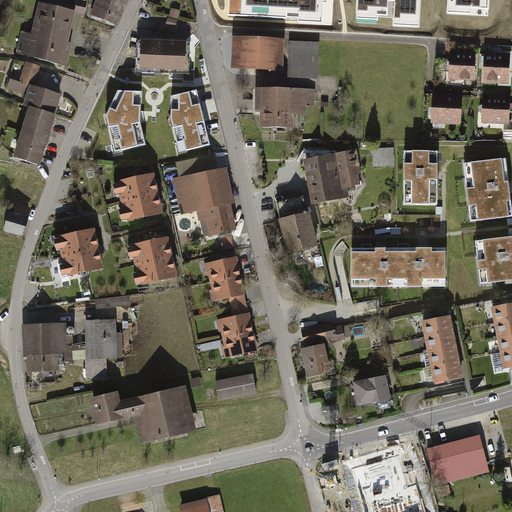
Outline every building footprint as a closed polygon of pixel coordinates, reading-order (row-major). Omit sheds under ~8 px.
[(59,0),(58,8),(40,4),(32,35),(22,32),(17,52),(65,64),(76,15),(85,17),(89,1),(84,0),(59,0)] [(95,0),(90,14),(118,25),(126,0),(95,0)] [(228,0),(228,17),(298,20),(298,22),(323,23),(323,0),(228,0)] [(418,21),(419,0),(358,0),(358,13),(369,14),(369,9),(389,10),(389,3),(395,3),(394,20),(418,21)] [(452,0),(452,9),(489,10),(489,0),(452,0)] [(179,28),(181,11),(172,10),(170,27),(179,28)] [(186,39),(141,37),(140,69),(185,70),(186,39)] [(277,41),(230,39),(229,69),(276,71),(277,41)] [(315,42),(289,41),(289,77),(315,78),(315,42)] [(477,55),(450,54),(449,85),(475,86),(477,55)] [(510,57),(481,57),(480,87),(510,87),(510,57)] [(23,105),(30,107),(53,114),(59,96),(36,89),(42,70),(28,66),(22,84),(10,81),(7,88),(27,94),(23,105)] [(313,89),(257,90),(257,113),(261,113),(261,128),(294,128),(293,113),(306,113),(306,105),(313,105),(313,89)] [(209,145),(196,91),(173,96),(172,116),(180,152),(209,145)] [(117,153),(147,146),(141,124),(142,93),(119,93),(108,115),(117,153)] [(462,97),(432,96),(431,128),(461,129),(462,97)] [(511,115),(511,99),(484,97),(482,127),(511,129),(511,115)] [(38,162),(53,114),(30,107),(15,156),(38,162)] [(397,167),(396,148),(374,149),(375,168),(397,167)] [(357,151),(306,161),(314,204),(352,197),(349,185),(363,182),(357,151)] [(438,205),(438,152),(404,151),(404,204),(438,205)] [(471,222),(511,216),(511,208),(506,159),(464,164),(471,222)] [(224,166),(174,178),(182,213),(197,210),(204,238),(236,230),(229,201),(232,200),(224,166)] [(155,173),(118,182),(118,184),(114,185),(116,196),(119,195),(122,210),(116,211),(118,221),(122,220),(122,223),(165,214),(155,173)] [(14,214),(9,212),(3,232),(23,237),(31,208),(17,204),(14,214)] [(311,214),(281,221),(289,253),(318,247),(311,214)] [(439,227),(439,217),(417,216),(416,227),(439,227)] [(96,228),(58,236),(59,238),(54,239),(56,251),(62,250),(65,265),(60,266),(62,276),(69,274),(69,277),(104,269),(96,228)] [(169,237),(132,244),(132,247),(127,248),(130,260),(135,259),(138,274),(133,275),(135,284),(142,283),(143,285),(178,278),(169,237)] [(231,237),(222,239),(224,249),(233,247),(231,237)] [(511,237),(476,241),(481,284),(506,281),(506,284),(511,283),(511,237)] [(362,248),(352,248),(352,287),(398,287),(398,248),(372,248),(372,245),(362,244),(362,248)] [(398,244),(398,248),(398,287),(446,287),(446,248),(409,248),(409,244),(398,244)] [(237,257),(204,264),(206,276),(209,275),(212,290),(209,291),(212,302),(229,299),(245,295),(237,257)] [(247,304),(245,295),(229,299),(231,307),(247,304)] [(130,296),(95,299),(96,308),(131,305),(130,296)] [(249,313),(247,304),(231,307),(233,316),(249,313)] [(511,305),(493,309),(505,370),(511,368),(511,305)] [(233,316),(216,320),(219,332),(221,331),(224,346),(222,347),(224,359),(258,352),(249,313),(233,316)] [(449,317),(424,322),(436,382),(462,377),(449,317)] [(116,319),(84,320),(85,342),(74,343),(74,359),(85,358),(86,380),(108,380),(107,359),(123,358),(123,333),(116,333),(116,319)] [(66,324),(22,325),(23,355),(27,355),(28,373),(59,372),(58,356),(63,356),(63,361),(73,361),(72,345),(67,345),(66,324)] [(332,326),(305,332),(307,343),(334,337),(332,326)] [(309,378),(330,373),(323,346),(303,351),(309,378)] [(501,353),(492,355),(496,373),(505,372),(501,353)] [(252,374),(217,381),(221,401),(256,395),(252,374)] [(364,381),(356,383),(360,404),(390,398),(386,377),(378,379),(377,375),(363,377),(364,381)] [(199,377),(191,379),(192,386),(201,384),(199,377)] [(119,393),(90,400),(96,426),(135,417),(141,444),(197,431),(187,387),(121,401),(119,393)] [(337,405),(323,408),(326,421),(340,418),(337,405)] [(478,438),(430,451),(439,484),(487,471),(478,438)] [(342,504),(343,511),(409,511),(406,497),(414,495),(411,480),(421,478),(415,450),(400,453),(403,470),(357,479),(361,501),(342,504)] [(233,511),(231,492),(189,502),(192,511),(233,511)]
